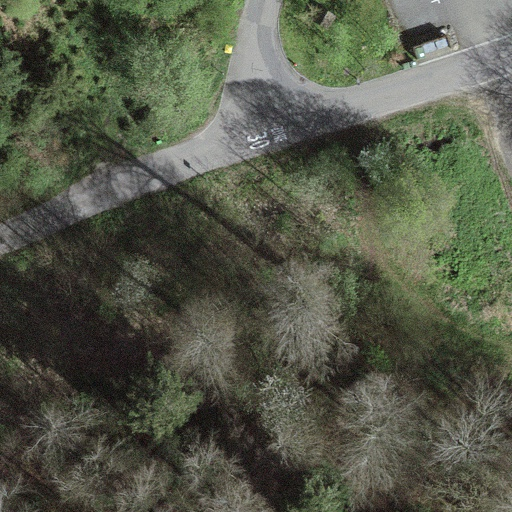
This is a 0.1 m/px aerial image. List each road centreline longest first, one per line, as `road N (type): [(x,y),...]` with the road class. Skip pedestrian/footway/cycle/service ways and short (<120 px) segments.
road 1 (track): [(0,240),(265,134)]
road 2 (residential): [(511,54),(265,134)]
